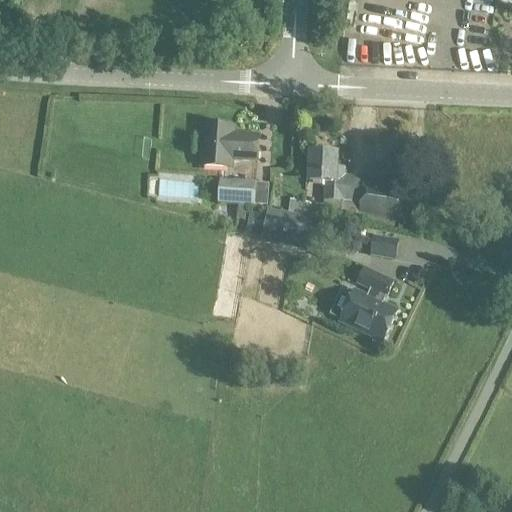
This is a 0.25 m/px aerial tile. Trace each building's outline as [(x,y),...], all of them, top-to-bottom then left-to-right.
[(202,169),(230,171),(230,163),(258,164),(260,137),(232,136),(232,129),(205,127),(202,169)] [(312,156),(310,184),(325,185),(324,203),(343,204),(340,224),(357,227),(365,182),(365,180),(346,177),(347,170),(337,169),(338,158),(312,156)] [(157,202),(194,203),(195,182),(158,181),(157,202)] [(268,208),(269,186),(258,186),(258,184),(220,182),(219,206),(256,208),(256,207),(268,208)] [(406,189),(365,182),(357,227),(421,237),(425,215),(402,211),(406,189)] [(289,215),(326,222),(328,210),(291,204),(289,215)] [(262,245),(319,255),(326,222),(289,215),(268,212),(262,245)] [(370,259),(396,264),(400,242),(391,241),(395,239),(395,237),(392,234),(383,233),(382,240),(374,238),(370,259)] [(371,293),(386,301),(387,301),(396,284),(365,269),(357,287),(371,293)] [(355,293),(340,324),(383,344),(398,314),(355,293)]
